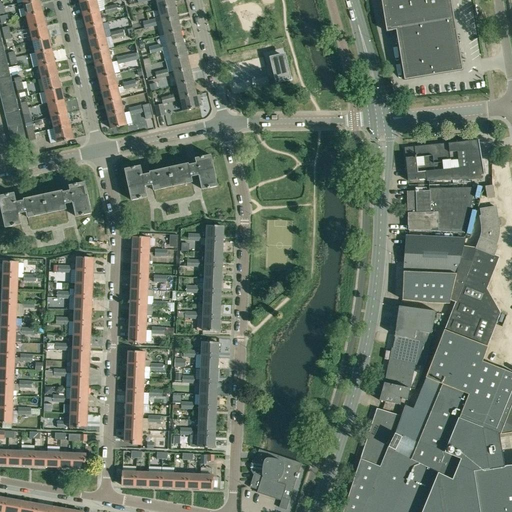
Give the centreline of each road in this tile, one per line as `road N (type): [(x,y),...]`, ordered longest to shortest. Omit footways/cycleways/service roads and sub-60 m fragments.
road 1 (secondary): [(315,511),(367,336),(380,229),(378,119)]
road 2 (residential): [(232,511),(244,212),(224,124)]
road 3 (residential): [(105,502),(116,230),(98,150)]
road 4 (residential): [(98,150),(62,0)]
road 5 (unclassified): [(378,119),(511,107)]
road 6 (residential): [(224,124),(354,120)]
road 7 (residential): [(98,150),(224,124)]
road 8 (residential): [(224,124),(194,0)]
road 9 (secondary): [(378,119),(351,0)]
